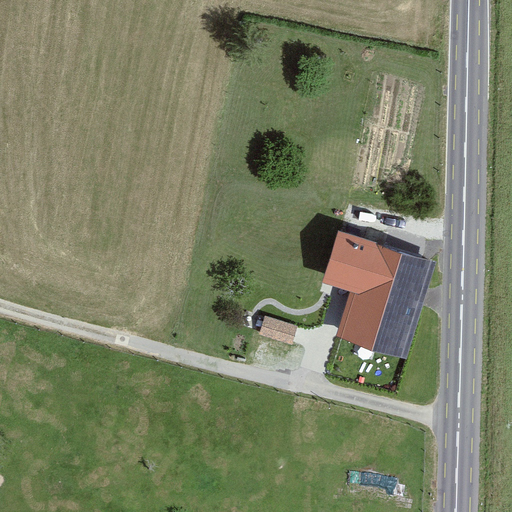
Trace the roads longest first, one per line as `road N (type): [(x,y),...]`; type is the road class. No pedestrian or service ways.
road 1 (secondary): [(469,0),(455,511)]
road 2 (track): [(0,304),(458,421)]
